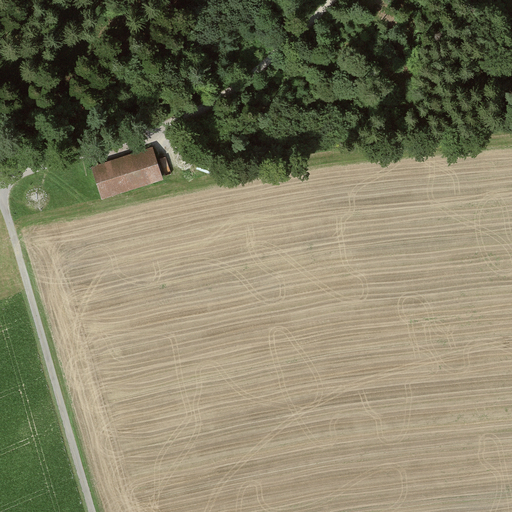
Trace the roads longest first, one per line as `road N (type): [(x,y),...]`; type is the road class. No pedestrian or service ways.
road 1 (track): [(0,179),(203,107),(329,0)]
road 2 (track): [(93,511),(0,188)]
